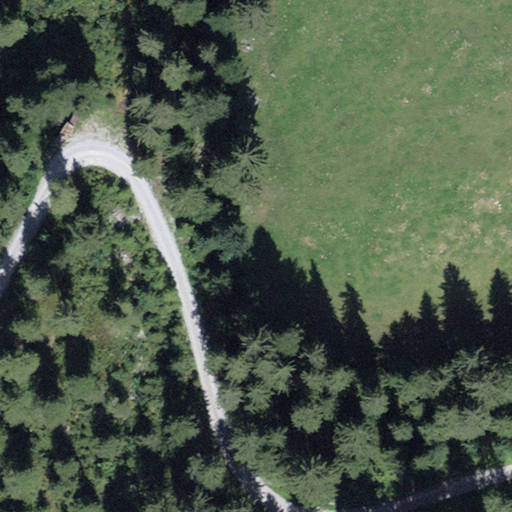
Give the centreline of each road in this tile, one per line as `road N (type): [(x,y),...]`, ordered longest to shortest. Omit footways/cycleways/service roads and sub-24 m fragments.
road 1 (track): [(281,511),(246,479),(222,432),(177,268),(119,162),(89,146),(61,153),(0,276)]
road 2 (track): [(511,472),(388,511)]
